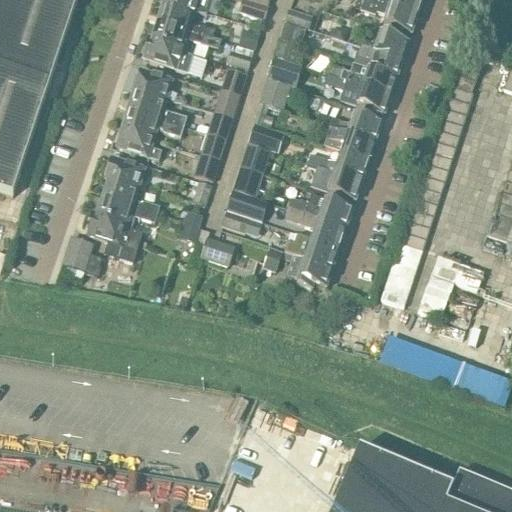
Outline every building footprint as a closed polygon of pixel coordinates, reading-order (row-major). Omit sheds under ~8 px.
[(79,0),(0,0),(0,195),(13,200),(79,0)] [(162,0),(160,8),(163,9),(163,8),(193,17),(205,19),(211,1),(209,0),(162,0)] [(245,0),(244,4),(267,11),(270,0),(245,0)] [(386,0),(359,0),(359,1),(417,19),(423,2),(418,0),(392,0),(392,2),(386,0)] [(411,38),(417,19),(359,1),(355,13),(375,20),(376,17),(386,20),(383,29),(411,38)] [(242,4),(238,17),(264,25),(268,12),(267,11),(244,4),(242,4)] [(163,9),(157,27),(191,37),(191,36),(212,42),(214,34),(198,29),(197,31),(190,29),(193,17),(163,8),(163,9)] [(152,43),(152,44),(182,53),(182,54),(189,58),(192,46),(218,53),(220,45),(212,42),(191,36),(191,37),(157,27),(152,43)] [(365,42),(362,51),(402,65),(409,46),(380,37),(377,46),(365,42)] [(149,42),(143,63),(176,74),(187,77),(192,60),(189,58),(182,54),(182,53),(152,44),(152,43),(149,42)] [(357,57),(353,67),(396,82),(402,65),(362,51),(359,58),(357,57)] [(231,55),(227,68),(248,75),(252,62),(231,55)] [(273,61),(265,85),(290,92),(294,93),(301,70),(273,61)] [(478,74),(455,66),(448,89),(450,90),(398,247),(421,255),(473,98),(471,97),(478,74)] [(329,79),(345,85),(391,100),(396,82),(353,67),(350,77),(344,75),(345,73),(332,69),(329,79)] [(511,70),(503,93),(511,95),(511,70)] [(227,73),(220,94),(241,100),(247,79),(227,73)] [(134,95),(166,105),(172,85),(140,75),(134,95)] [(327,79),(324,89),(342,95),(345,85),(329,79),(327,79)] [(258,107),(268,110),(283,115),(290,92),(265,85),(258,107)] [(342,95),(339,105),(356,111),(356,109),(384,119),(391,100),(345,85),(342,95)] [(220,94),(213,117),(234,123),(241,100),(220,94)] [(134,95),(128,114),(162,125),(162,124),(184,130),(186,122),(163,115),(166,105),(134,95)] [(128,114),(123,131),(155,141),(158,130),(159,130),(163,137),(180,142),(184,130),(162,124),(162,125),(128,114)] [(213,117),(207,138),(227,145),(232,127),(234,123),(213,117)] [(337,133),(375,146),(382,126),(354,117),(350,128),(318,118),(316,126),(330,131),(337,134),(337,133)] [(252,128),(247,147),(271,155),(277,156),(283,137),(277,135),(262,131),(252,128)] [(151,152),(155,141),(123,131),(116,152),(158,165),(161,155),(151,152)] [(330,131),(324,150),(341,156),(368,166),(375,146),(337,133),(337,134),(330,131)] [(207,138),(200,159),(221,166),(227,145),(207,138)] [(247,147),(239,171),(264,179),(271,155),(247,147)] [(362,185),(368,166),(341,156),(337,167),(311,158),(308,167),(318,170),(362,185)] [(200,159),(194,180),(214,187),(221,166),(200,159)] [(105,184),(108,185),(108,184),(138,194),(145,174),(112,163),(105,184)] [(511,164),(501,196),(499,195),(485,239),(506,246),(511,227),(511,164)] [(318,170),(311,190),(355,205),(362,185),(318,170)] [(239,171),(232,194),(233,195),(257,202),(264,179),(239,171)] [(140,214),(157,219),(160,211),(143,206),(142,208),(135,205),(138,194),(108,184),(108,185),(102,203),(113,206),(116,204),(128,208),(128,210),(132,211),(131,213),(135,215),(137,211),(141,212),(140,214)] [(198,186),(191,208),(204,212),(211,190),(198,186)] [(233,195),(227,216),(249,223),(261,226),(268,206),(257,202),(233,195)] [(291,204),(288,213),(346,233),(352,213),(311,199),(307,209),(291,204)] [(154,228),(157,219),(140,214),(141,212),(137,211),(135,215),(131,213),(132,211),(128,210),(128,208),(116,204),(113,206),(102,203),(97,220),(127,230),(126,231),(131,233),(135,222),(154,228)] [(288,213),(285,223),(315,233),(312,243),(339,252),(346,233),(288,213)] [(187,216),(183,229),(197,233),(201,220),(187,216)] [(225,220),(221,231),(245,238),(249,223),(227,216),(225,221),(225,220)] [(94,219),(88,239),(109,245),(106,257),(133,265),(142,236),(131,233),(126,231),(127,230),(97,220),(94,219)] [(183,229),(178,242),(193,247),(197,233),(183,229)] [(288,245),(284,256),(293,259),(333,272),(339,252),(312,243),(296,238),(293,247),(288,245)] [(207,242),(200,262),(228,271),(235,251),(207,242)] [(83,276),(92,249),(71,243),(63,269),(83,276)] [(270,251),(262,272),(275,277),(283,256),(270,251)] [(333,272),(293,259),(287,279),(298,283),(296,288),(312,294),(314,288),(326,292),(333,272)] [(357,459),(257,417),(220,506),(234,511),(511,511),(511,497),(460,476),(453,492),(359,453),(357,459)]
